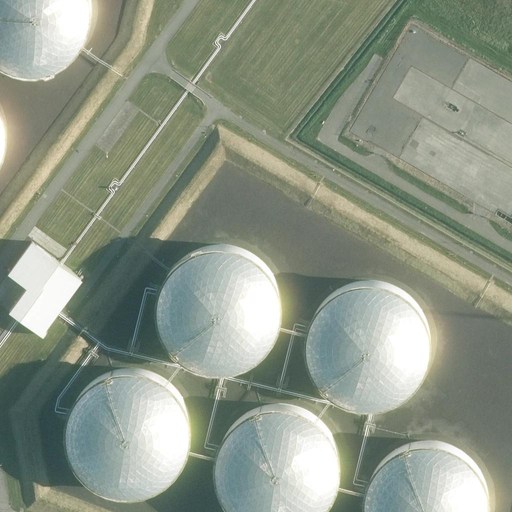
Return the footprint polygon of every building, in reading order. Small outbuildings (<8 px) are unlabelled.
[(0,0),(0,59),(3,61),(13,66),(24,69),(35,69),(47,68),(57,64),(67,59),(76,52),(83,43),(89,33),(93,23),(94,11),(94,0),(0,0)] [(19,318),(40,333),(56,312),(82,276),(62,262),(28,238),(5,272),(25,285),(8,309),(19,318)] [(185,255),(176,263),(169,271),(163,281),(159,292),(158,303),(158,314),(161,325),(165,336),(172,345),(180,353),(189,360),(199,364),(210,367),(221,368),(233,366),(244,363),(253,357),(262,350),(270,341),(275,332),(279,321),(281,310),(280,298),(278,287),(273,277),(267,268),(259,259),(249,253),(239,248),(228,246),(217,245),(206,247),(195,250),(185,255)] [(334,293),(325,299),(317,308),(311,317),(307,328),(305,339),(305,350),(307,362),(312,372),(318,382),(325,390),(334,397),(345,402),(356,405),(367,406),(378,405),(389,401),(399,396),(408,389),(416,381),(422,371),(426,361),(428,350),(428,338),(425,327),(421,317),(415,307),(408,299),(398,292),(388,287),(377,284),(366,283),(355,284),(344,287),(334,293)] [(98,377),(89,384),(81,393),(75,402),(71,413),(69,424),(69,435),(71,446),(76,457),(82,467),(89,475),(98,482),(109,487),(120,490),(131,491),(142,489),(153,486),(163,481),(172,474),(180,466),(186,456),(190,446),(192,435),(192,423),(189,412),(185,402),(179,392),(171,384),(162,377),(152,372),(141,369),(130,368),(119,369),(108,372),(98,377)] [(245,414),(236,421),(228,429),(223,439),(218,450),(216,461),(216,472),(219,483),(223,494),(229,503),(236,511),(318,511),(319,511),(327,503),(333,493),(337,483),(339,472),(339,460),(337,449),(333,439),(327,429),(319,421),(310,414),(300,409),(289,406),(277,405),(266,406),(255,409),(245,414)] [(393,450),(384,456),(376,465),(370,474),(366,485),(364,496),(364,507),(364,511),(485,511),(486,509),(486,497),(484,486),(480,476),(474,466),(467,457),(458,451),(448,445),(437,442),(426,441),(414,442),(404,445),(393,450)]
